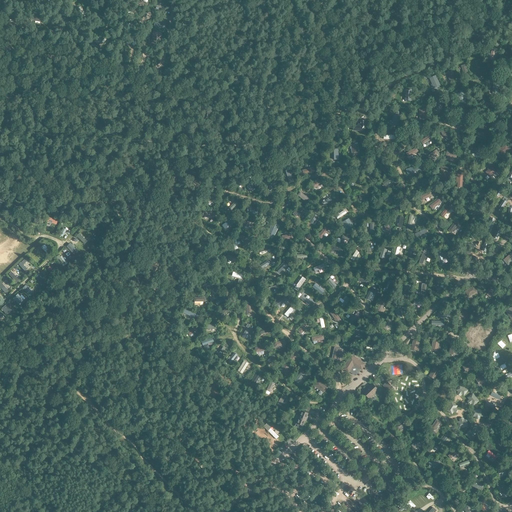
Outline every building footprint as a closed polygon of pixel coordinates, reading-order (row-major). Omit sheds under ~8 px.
[(92,11),(82,15),(84,20),(94,15),(92,11)] [(68,16),(59,19),(61,25),(70,21),(68,16)] [(100,34),(94,42),(99,46),(105,38),(100,34)] [(132,36),(124,43),(128,47),(136,41),(132,36)] [(437,75),(430,78),(434,88),(441,85),(437,75)] [(403,92),(404,92),(404,100),(412,100),(412,89),(403,89),(403,92)] [(460,93),(456,94),(457,96),(458,96),(461,105),(465,104),(463,96),(464,96),(462,92),(460,93)] [(419,114),(417,114),(418,119),(419,119),(419,120),(427,120),(427,109),(419,109),(419,114)] [(353,125),(353,131),(365,131),(365,121),(360,121),(360,124),(357,126),(353,125)] [(483,124),(476,129),(479,133),(482,131),(485,135),(489,131),(483,124)] [(441,133),(442,134),(442,135),(443,136),(444,136),(448,141),(452,138),(445,130),(441,133)] [(423,145),(428,141),(429,142),(431,141),(430,140),(432,139),(429,135),(420,141),(423,145)] [(351,145),(351,147),(350,147),(350,149),(351,149),(352,155),(359,154),(358,144),(351,145)] [(506,144),(498,150),(503,156),(510,149),(506,144)] [(408,157),(415,154),(418,153),(417,152),(419,152),(416,147),(406,153),(408,157)] [(482,149),(473,149),(473,158),(478,159),(477,154),(482,154),(482,149)] [(430,160),(435,156),(436,157),(437,156),(437,155),(439,154),(436,150),(427,157),(430,160)] [(380,164),(387,172),(390,169),(383,161),(380,164)] [(493,165),(485,172),(490,178),(498,171),(493,165)] [(445,178),(449,168),(442,166),(438,176),(445,178)] [(373,170),(370,172),(375,180),(375,181),(379,178),(373,170)] [(392,176),(382,183),(385,186),(394,180),(392,176)] [(313,189),(315,188),(316,188),(318,187),(317,187),(323,184),(321,180),(311,184),(313,189)] [(253,190),(248,181),(245,182),(250,192),(254,191),(253,190)] [(269,192),(274,186),(274,187),(276,184),(276,183),(273,181),(266,189),(269,192)] [(422,201),(429,198),(431,197),(431,196),(433,196),(433,195),(432,193),(431,191),(420,197),(422,201)] [(309,198),(307,197),(306,195),(305,196),(300,192),(297,195),(306,202),(309,198)] [(384,198),(386,202),(393,198),(393,199),(395,198),(395,197),(397,196),(395,193),(384,198)] [(323,202),(321,203),(323,206),(332,201),(330,197),(324,201),(324,200),(322,201),(323,202)] [(235,201),(228,208),(230,210),(231,211),(237,203),(235,201)] [(429,209),(432,213),(441,206),(438,202),(429,209)] [(475,206),(472,206),(466,205),(465,209),(470,209),(469,215),(473,215),(475,206)] [(10,215),(14,217),(19,208),(14,206),(10,215)] [(303,209),(301,207),(294,214),(295,216),(303,209)] [(443,217),(450,209),(447,207),(440,215),(443,217)] [(344,210),(339,214),(338,213),(337,214),(337,215),(335,216),(337,218),(337,219),(346,213),(344,210)] [(28,216),(35,219),(33,223),(36,224),(38,220),(39,220),(40,217),(30,213),(28,216)] [(225,229),(230,225),(231,226),(233,225),(232,224),(234,223),(231,219),(223,225),(225,229)] [(242,223),(244,224),(244,225),(246,226),(246,225),(252,227),(254,223),(243,219),(242,223)] [(348,219),(342,223),(347,232),(353,228),(348,219)] [(490,223),(492,225),(491,225),(493,227),(493,226),(497,231),(501,227),(493,220),(490,223)] [(452,233),(455,228),(456,229),(458,227),(457,226),(458,225),(454,222),(448,230),(452,233)] [(272,223),(267,233),(274,236),(279,226),(272,223)] [(384,226),(387,232),(386,232),(387,234),(388,234),(388,236),(393,234),(389,224),(384,226)] [(321,239),(326,233),(326,234),(328,232),(327,232),(328,230),(325,227),(317,236),(321,239)] [(426,228),(415,233),(416,237),(427,232),(426,228)] [(482,234),(480,233),(479,232),(473,240),(477,244),(484,236),(482,234)] [(76,236),(85,244),(87,241),(79,234),(76,236)] [(78,253),(70,244),(68,247),(75,255),(78,253)] [(49,251),(43,245),(41,247),(47,253),(49,251)] [(423,265),(425,257),(426,258),(427,256),(426,255),(427,253),(423,252),(419,263),(423,265)] [(508,266),(511,261),(511,254),(511,253),(503,260),(508,266)] [(56,257),(62,266),(65,264),(59,255),(56,257)] [(225,259),(232,261),(231,262),(233,263),(234,262),(235,263),(237,258),(227,255),(225,259)] [(21,262),(18,264),(25,271),(27,268),(23,265),(28,261),(25,258),(21,262)] [(269,260),(261,265),(263,268),(271,262),(269,260)] [(284,260),(279,268),(282,270),(287,262),(284,260)] [(49,267),(46,269),(52,275),(55,272),(49,267)] [(19,280),(11,272),(8,274),(16,283),(19,280)] [(38,275),(35,278),(41,286),(45,283),(38,275)] [(305,279),(302,276),(295,286),(298,289),(305,279)] [(326,280),(333,289),(336,286),(331,280),(329,278),(326,280)] [(211,280),(202,286),(205,290),(214,284),(211,280)] [(323,291),(316,283),(313,285),(321,294),(324,291),(323,291)] [(478,291),(474,285),(465,291),(469,297),(478,291)] [(491,297),(496,287),(491,285),(487,295),(491,297)] [(27,286),(24,288),(29,296),(32,294),(27,286)] [(24,300),(18,294),(13,299),(19,305),(24,300)] [(303,294),(300,296),(309,304),(311,301),(303,294)] [(224,297),(218,300),(218,299),(216,300),(217,301),(215,302),(217,305),(226,300),(224,297)] [(340,306),(343,308),(350,300),(347,297),(340,306)] [(381,312),(386,302),(381,300),(377,310),(381,312)] [(7,304),(1,309),(6,315),(12,311),(7,304)] [(465,319),(470,309),(464,306),(459,315),(465,319)] [(229,307),(220,313),(222,316),(231,310),(229,307)] [(403,319),(400,314),(401,313),(400,312),(399,312),(397,308),(394,310),(399,320),(403,319)] [(330,313),(334,319),(334,320),(335,322),(336,321),(337,323),(341,320),(334,310),(330,313)] [(354,323),(362,315),(358,311),(351,319),(354,323)] [(393,321),(389,318),(383,328),(387,330),(393,321)] [(190,336),(198,329),(195,325),(187,332),(190,336)] [(297,334),(300,337),(306,330),(303,327),(297,334)] [(250,332),(248,329),(242,335),(244,338),(250,332)] [(365,334),(363,331),(354,338),(356,341),(365,334)] [(414,340),(410,350),(417,352),(420,342),(414,340)] [(433,340),(431,351),(438,352),(440,342),(433,340)] [(451,343),(449,355),(456,355),(457,344),(451,343)] [(223,346),(217,356),(220,358),(226,348),(223,346)] [(344,355),(344,352),(342,351),(343,349),(334,348),(332,360),(340,362),(342,354),(344,355)] [(297,351),(289,358),(293,361),(300,354),(297,351)] [(274,355),(266,362),(269,365),(277,358),(274,355)] [(349,374),(350,372),(352,374),(359,372),(362,367),(361,366),(364,363),(351,355),(342,370),(349,374)] [(472,361),(463,367),(466,373),(475,367),(472,361)] [(285,363),(281,373),(285,375),(290,365),(285,363)] [(434,367),(428,376),(434,380),(440,370),(434,367)] [(381,370),(378,373),(385,380),(387,377),(381,370)] [(485,374),(475,380),(479,386),(489,380),(485,374)] [(315,381),(313,384),(314,385),(313,386),(324,393),(328,387),(317,380),(319,378),(316,376),(315,378),(314,380),(315,381)] [(271,381),(266,390),(270,392),(275,383),(271,381)] [(391,386),(387,381),(382,386),(387,391),(387,390),(391,386)] [(379,385),(376,382),(373,385),(364,393),(370,399),(379,391),(376,388),(379,385)] [(460,386),(457,391),(464,395),(468,391),(460,386)] [(442,387),(437,396),(443,400),(448,390),(442,387)] [(285,396),(282,395),(277,405),(280,406),(285,396)] [(473,395),(469,398),(474,405),(479,402),(473,395)] [(452,404),(447,411),(452,414),(457,406),(452,404)] [(296,424),(294,427),(301,430),(303,427),(308,414),(301,411),(296,424)] [(414,420),(415,422),(416,424),(419,430),(423,428),(419,418),(414,420)] [(511,428),(511,423),(504,418),(502,422),(511,428)] [(434,431),(436,429),(436,430),(438,428),(437,427),(441,422),(437,419),(431,428),(434,431)] [(399,430),(403,426),(404,427),(405,426),(405,425),(407,424),(404,420),(396,427),(399,430)] [(466,420),(458,423),(459,428),(468,426),(466,420)] [(268,424),(264,428),(268,432),(271,429),(272,428),(268,424)] [(470,431),(466,435),(472,441),(476,437),(470,431)] [(445,442),(450,435),(447,433),(441,440),(444,442),(445,442)] [(506,447),(501,438),(497,440),(503,449),(506,447)] [(414,449),(423,442),(420,439),(411,445),(414,449)] [(429,453),(434,447),(435,448),(436,446),(435,446),(436,444),(433,442),(426,450),(429,453)] [(452,459),(456,454),(456,455),(458,453),(459,451),(456,448),(448,456),(452,459)] [(486,453),(491,457),(491,458),(492,459),(492,458),(495,460),(496,460),(497,458),(488,451),(486,453)] [(483,489),(473,483),(471,486),(481,492),(483,489)] [(458,496),(463,492),(464,492),(465,491),(465,490),(466,489),(463,487),(456,494),(458,496)]
